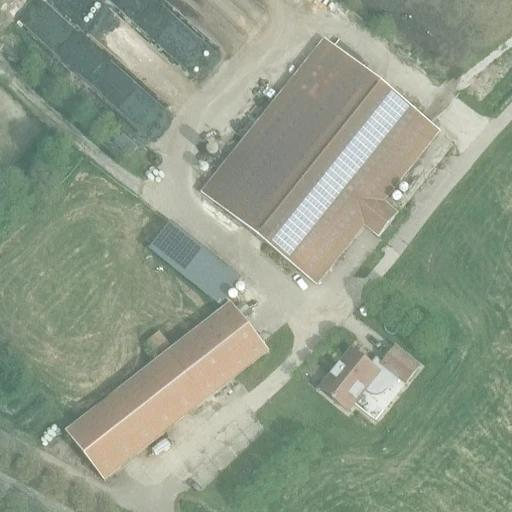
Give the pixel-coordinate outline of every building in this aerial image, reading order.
[(267,0),(231,0),(252,19),(269,2),(267,0)] [(201,195),(316,287),(313,284),(360,225),(378,239),(396,216),(379,202),(434,133),(438,135),(323,43),(326,45),(204,197),(201,194),(201,195)] [(283,80),(292,71),(280,61),(272,70),(283,80)] [(122,137),(115,144),(129,156),(136,149),(122,137)] [(437,146),(426,162),(435,168),(446,153),(437,146)] [(146,252),(217,309),(239,281),(169,225),(146,252)] [(241,376),(270,354),(231,305),(203,328),(66,435),(103,483),(241,376)] [(159,332),(148,342),(159,355),(170,345),(159,332)] [(319,392),(346,414),(364,392),(367,395),(371,397),(376,397),(380,396),(383,393),(386,390),(388,391),(397,381),(404,386),(418,369),(394,350),(382,367),(376,361),(370,368),(350,353),(319,392)]
